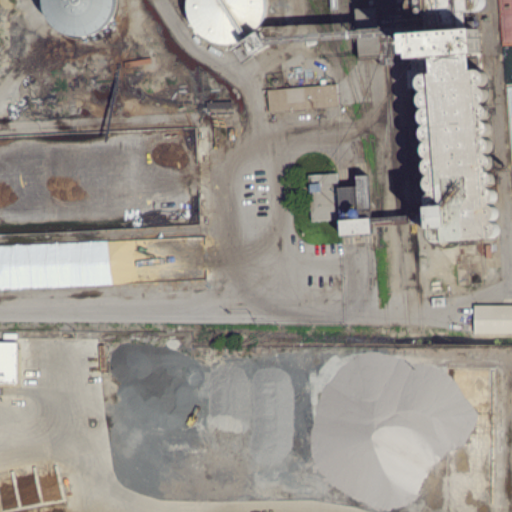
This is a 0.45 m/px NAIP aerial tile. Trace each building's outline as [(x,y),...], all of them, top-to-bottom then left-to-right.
[(47,0),(48,32),(113,31),(112,0),(47,0)] [(265,0),(266,1),(265,12),(262,23),(253,33),(255,35),(260,32),(262,37),(327,32),(328,32),(337,31),(350,30),(358,30),(356,9),(362,8),(376,7),(375,0),(402,0),(405,27),(429,25),(427,0),(471,0),(474,29),(478,28),(480,52),(476,52),(490,238),(446,241),(433,73),(417,74),(418,88),(408,88),(406,69),(411,69),(410,52),(408,52),(408,62),(400,62),(386,64),(380,64),(380,58),(365,59),(361,60),(358,37),(351,38),(339,39),(331,40),(268,46),(253,54),(245,41),(248,39),(247,38),(233,43),(223,43),(215,42),(205,36),(197,28),(192,20),(189,9),(189,1),(189,0),(265,0)] [(240,63),(232,51),(245,43),(253,56),(240,63)] [(270,111),(268,90),(336,84),(338,106),(270,111)] [(207,109),(207,102),(232,101),(232,108),(207,109)] [(343,235),(341,219),(313,221),(309,175),(323,174),(337,173),(338,188),(357,186),(356,175),(367,175),(371,217),(378,217),(379,217),(398,215),(412,214),(430,213),(430,208),(443,207),(444,227),(431,228),(431,223),(412,224),(399,225),(380,227),(378,227),(371,227),(372,233),(343,235)] [(457,285),(455,256),(459,256),(460,256),(459,245),(476,244),(476,253),(481,253),(483,283),(457,285)] [(511,333),(473,333),(474,306),(511,306),(511,333)] [(16,384),(0,384),(0,342),(17,343),(16,384)]
